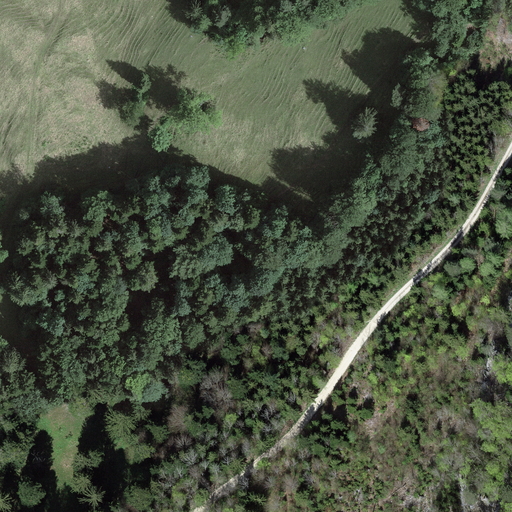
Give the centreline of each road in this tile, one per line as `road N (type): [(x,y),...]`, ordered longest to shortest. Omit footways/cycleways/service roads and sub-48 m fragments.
road 1 (track): [(199,511),(305,421),(369,328),(465,228),(511,147)]
road 2 (track): [(336,142),(314,167),(193,240),(29,295),(0,296)]
road 3 (track): [(0,252),(27,168),(40,66),(61,0)]
road 4 (track): [(336,142),(450,0)]
